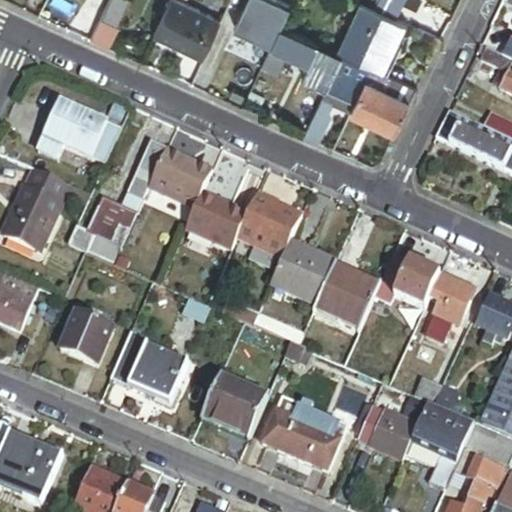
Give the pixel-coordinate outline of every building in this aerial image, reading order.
[(130,4),(122,0),(110,0),(100,20),(118,29),(130,4)] [(204,61),(222,22),(175,0),(170,0),(153,36),(204,61)] [(245,0),(233,25),(272,45),(281,26),(290,7),(276,0),(245,0)] [(394,23),(404,0),(379,0),(373,13),(394,23)] [(373,13),(358,5),(335,53),(344,57),(352,61),(371,70),(384,43),(395,49),(405,28),(394,23),(373,13)] [(416,33),(439,45),(447,30),(423,19),(416,33)] [(344,57),(335,53),(281,26),(272,45),(289,53),(326,71),(319,85),(328,89),(344,57)] [(382,76),(395,49),(384,43),(371,70),(382,76)] [(278,76),(289,53),(272,45),(261,67),(278,76)] [(511,65),(504,62),(481,51),(478,57),(483,59),(481,64),(501,73),(495,84),(502,88),(500,93),(511,98),(511,65)] [(344,57),(328,89),(355,103),(365,82),(347,73),(352,61),(344,57)] [(396,134),(416,92),(382,76),(371,70),(365,82),(355,103),(350,112),(396,134)] [(328,101),(350,112),(355,103),(328,89),(323,99),(328,101)] [(323,99),(318,109),(322,111),(328,101),(323,99)] [(89,161),(106,125),(59,104),(42,140),(64,150),(89,161)] [(304,137),(318,144),(332,116),(322,111),(318,109),(304,137)] [(511,179),(511,144),(484,131),(450,115),(436,144),(511,179)] [(511,144),(511,125),(491,116),(484,131),(511,144)] [(104,168),(120,132),(106,125),(89,161),(104,168)] [(64,150),(42,140),(36,154),(58,164),(64,150)] [(165,153),(167,150),(150,142),(127,194),(129,195),(144,202),(148,192),(165,153)] [(165,153),(148,192),(192,212),(199,195),(209,171),(194,164),(193,166),(165,153)] [(27,169),(0,229),(0,237),(42,256),(72,190),(27,169)] [(122,211),(137,218),(144,202),(129,195),(122,211)] [(248,216),(199,195),(192,212),(183,234),(231,255),(237,241),(248,216)] [(300,217),(255,198),(248,216),(237,241),(282,260),(288,246),(300,217)] [(76,232),(68,250),(79,255),(81,251),(115,266),(137,218),(122,211),(102,202),(87,237),(76,232)] [(334,266),(288,246),(282,260),(268,290),(314,310),(334,266)] [(393,256),(380,286),(377,291),(394,298),(410,264),(393,256)] [(440,277),(410,264),(394,298),(424,312),(429,300),(440,277)] [(380,286),(334,266),(314,310),(312,317),(357,337),(377,291),(380,286)] [(39,293),(4,277),(0,286),(0,295),(31,310),(39,293)] [(475,293),(440,277),(429,300),(439,305),(434,317),(437,318),(453,326),(455,327),(461,314),(465,316),(475,293)] [(0,295),(0,330),(18,339),(31,310),(0,295)] [(511,307),(489,297),(475,329),(489,335),(498,339),(506,343),(511,328),(511,307)] [(209,314),(189,305),(183,319),(203,328),(209,314)] [(238,312),(234,322),(244,326),(251,329),(255,320),(238,312)] [(459,328),(465,316),(461,314),(455,327),(459,328)] [(77,317),(61,353),(98,369),(114,333),(77,317)] [(453,326),(437,318),(431,331),(448,338),(453,326)] [(256,319),(255,320),(251,329),(279,341),(291,346),(298,349),(302,338),(256,319)] [(251,329),(244,326),(239,339),(274,354),(279,341),(251,329)] [(498,339),(489,335),(484,345),(493,349),(498,339)] [(130,338),(111,383),(168,407),(185,366),(147,350),(149,346),(130,338)] [(298,349),(291,346),(284,362),(306,372),(313,356),(298,349)] [(342,367),(348,354),(339,350),(333,363),(342,367)] [(511,363),(507,362),(479,425),(511,439),(511,363)] [(433,407),(442,388),(421,379),(413,398),(433,407)] [(220,381),(202,421),(248,442),(266,401),(220,381)] [(459,396),(442,388),(433,407),(433,408),(448,414),(450,415),(459,396)] [(281,403),(276,416),(294,423),(299,411),(281,403)] [(433,408),(427,405),(420,422),(441,431),(448,414),(433,408)] [(361,435),(373,409),(367,406),(356,433),(361,435)] [(417,428),(373,409),(361,435),(358,442),(403,462),(405,457),(417,428)] [(346,431),(299,411),(294,423),(341,443),(346,431)] [(473,425),(450,415),(448,414),(441,431),(466,442),(473,425)] [(341,443),(294,423),(276,416),(262,448),(327,475),(341,443)] [(420,422),(417,428),(405,457),(434,470),(428,483),(445,490),(462,450),(466,442),(441,431),(420,422)] [(511,461),(511,442),(473,425),(466,442),(462,450),(475,456),(508,470),(511,461)] [(10,436),(0,459),(0,488),(40,505),(61,457),(10,436)] [(474,482),(463,510),(461,511),(482,511),(493,491),(498,493),(508,470),(475,456),(465,479),(474,482)] [(85,511),(115,511),(126,488),(92,473),(76,508),(85,511)] [(511,511),(511,476),(508,475),(494,509),(499,511),(511,511)] [(146,511),(152,499),(126,488),(115,511),(146,511)] [(159,511),(163,504),(152,499),(146,511),(159,511)] [(461,511),(463,510),(449,503),(444,511),(461,511)]
